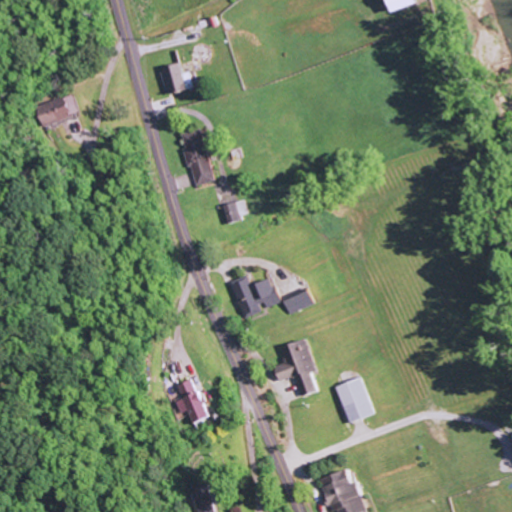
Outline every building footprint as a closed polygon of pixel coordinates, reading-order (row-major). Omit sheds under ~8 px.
[(382,0),(386,13),(413,4),(411,0),(382,0)] [(178,74),(177,64),(157,67),(161,92),(190,88),(188,73),(178,74)] [(77,115),(72,95),(31,105),(36,125),(77,115)] [(211,182),(199,129),(179,134),(191,187),(211,182)] [(224,224),(239,221),(238,215),(245,214),(243,200),(220,205),(224,224)] [(229,282),(243,318),(262,310),(262,309),(278,302),(268,277),(248,285),(245,275),(229,282)] [(314,371),(305,339),(280,345),(285,364),(273,367),(277,381),(294,377),(299,395),(314,392),(309,372),(314,371)] [(371,414),(358,377),(333,386),(346,423),(371,414)] [(173,385),(178,398),(170,401),(175,413),(183,410),(187,423),(204,417),(189,378),(173,385)] [(320,478),(329,506),(334,505),(336,511),(359,511),(366,510),(357,481),(351,483),(347,470),(320,478)] [(193,511),(200,511),(212,509),(208,488),(189,492),(193,511)]
